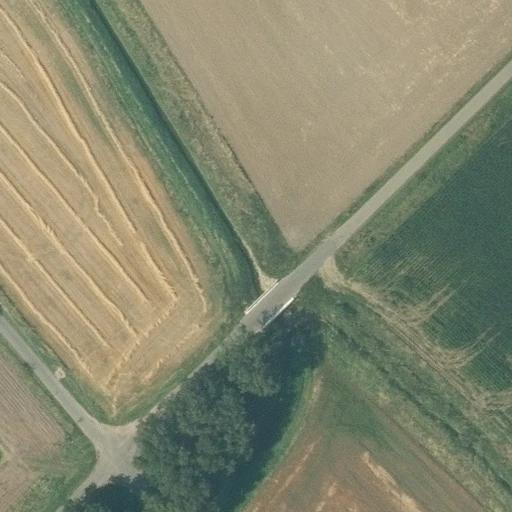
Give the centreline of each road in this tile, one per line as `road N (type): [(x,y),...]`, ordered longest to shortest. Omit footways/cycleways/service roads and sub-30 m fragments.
road 1 (unclassified): [(115,457),(511,68)]
road 2 (unclassified): [(0,321),(115,457)]
